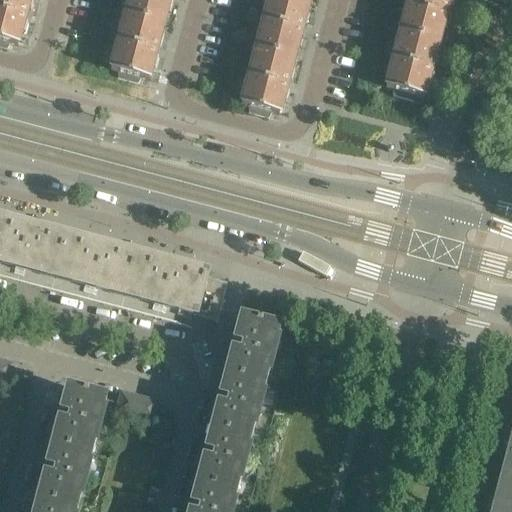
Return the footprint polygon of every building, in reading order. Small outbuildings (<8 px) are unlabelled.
[(25,25),(29,12),(27,11),(29,0),(0,0),(0,48),(7,50),(10,45),(17,47),(23,25),(25,25)] [(170,5),(171,0),(129,0),(125,15),(163,25),(169,4),(170,5)] [(301,39),(304,26),(303,25),(308,5),(290,0),(269,0),(256,50),(294,60),(299,39),(301,39)] [(446,11),(449,0),(408,0),(400,33),(438,43),(444,20),(446,20),(448,11),(446,11)] [(156,60),(159,47),(158,46),(163,25),(125,15),(110,72),(118,74),(118,80),(138,85),(141,80),(148,82),(154,60),(156,60)] [(431,75),(434,67),(432,66),(438,43),(400,33),(385,89),(392,91),(392,97),(413,103),(416,97),(423,99),(430,75),(431,75)] [(286,95),(290,81),(288,81),(294,60),(256,50),(241,106),(248,108),(248,114),(269,120),(271,115),(279,116),(285,94),(286,95)] [(0,279),(52,293),(65,242),(0,224),(0,279)] [(227,286),(203,279),(203,278),(65,242),(52,293),(174,325),(176,318),(191,321),(192,318),(193,317),(217,323),(227,286)] [(265,386),(279,331),(240,321),(234,345),(238,346),(236,354),(231,353),(225,376),(265,386)] [(0,383),(9,386),(14,364),(1,361),(0,365),(0,383)] [(250,441),(265,386),(225,376),(219,399),(223,400),(221,408),(217,407),(211,430),(250,441)] [(91,456),(106,401),(67,391),(60,414),(65,416),(62,424),(58,423),(52,446),(91,456)] [(128,417),(133,396),(120,393),(115,414),(128,417)] [(141,421),(146,399),(133,396),(128,417),(141,421)] [(154,424),(159,403),(146,399),(141,421),(154,424)] [(511,511),(511,428),(510,435),(506,433),(502,449),(507,450),(490,511),(511,511)] [(236,495),(250,441),(211,430),(205,453),(209,454),(207,463),(203,462),(197,484),(236,495)] [(77,510),(91,456),(52,446),(46,469),(50,470),(48,478),(44,477),(38,500),(77,510)] [(231,511),(236,495),(197,484),(192,503),(191,507),(195,508),(193,511),(231,511)] [(76,511),(77,510),(38,500),(34,511),(76,511)]
